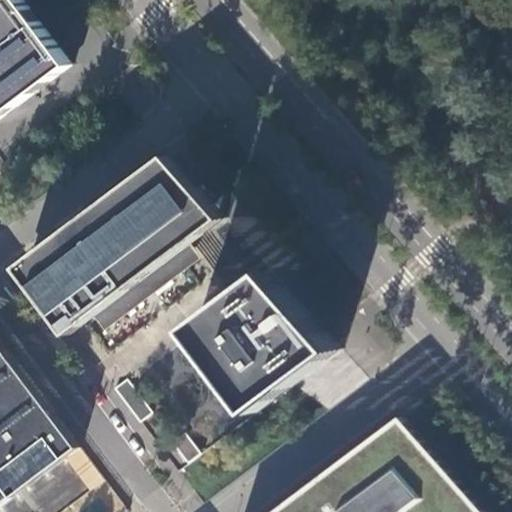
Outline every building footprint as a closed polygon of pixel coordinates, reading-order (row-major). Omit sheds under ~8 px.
[(28,0),(0,0),(0,119),(76,63),(28,0)] [(21,266),(72,333),(103,310),(111,321),(187,264),(178,253),(182,250),(226,217),(170,154),(21,266)] [(342,348),(272,269),(195,328),(258,411),(342,348)] [(0,505),(79,446),(0,342),(0,505)] [(128,378),(114,388),(140,421),(153,411),(128,378)] [(486,511),(403,419),(279,511),(486,511)] [(172,449),(189,464),(201,451),(184,436),(172,449)]
